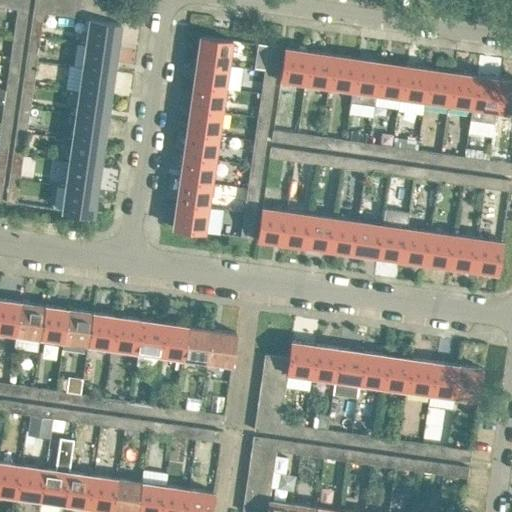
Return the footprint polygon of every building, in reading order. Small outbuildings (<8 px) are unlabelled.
[(15,8),(16,0),(4,0),(3,6),(15,8)] [(27,10),(28,0),(16,0),(15,8),(17,8),(27,10)] [(46,12),(47,0),(34,0),(33,11),(43,12),(46,12)] [(58,14),(59,0),(47,0),(46,12),(58,14)] [(69,16),(71,0),(59,0),(58,14),(69,16)] [(81,18),(83,0),(71,0),(69,16),(81,18)] [(93,19),(95,0),(83,0),(81,18),(90,19),(93,19)] [(105,20),(107,0),(95,0),(93,19),(105,20)] [(24,34),(27,10),(17,8),(14,32),(24,34)] [(40,35),(43,12),(33,11),(30,34),(40,35)] [(117,46),(121,23),(105,20),(93,19),(90,19),(87,42),(117,46)] [(20,57),(24,34),(14,32),(10,56),(20,57)] [(37,59),(40,35),(30,34),(27,58),(37,59)] [(229,63),(232,39),(199,35),(196,59),(229,63)] [(114,70),(117,46),(87,42),(83,66),(114,70)] [(276,71),(279,46),(268,44),(264,69),(276,71)] [(303,82),(308,50),(285,47),(280,78),(303,82)] [(328,85),(333,54),(308,50),(303,82),(328,85)] [(352,89),(356,57),(333,54),(328,85),(352,89)] [(17,81),(20,57),(10,56),(7,80),(17,81)] [(376,92),(381,61),(356,57),(352,89),(350,101),(374,105),(376,92)] [(33,84),(37,59),(27,58),(23,82),(33,84)] [(196,59),(193,83),(225,87),(239,89),(242,66),(229,64),(229,63),(196,59)] [(400,96),(405,64),(381,61),(376,92),(400,96)] [(424,99),(429,68),(405,64),(400,96),(424,99)] [(110,95),(114,70),(83,66),(80,90),(110,95)] [(448,103),(453,71),(429,68),(424,99),(448,103)] [(272,94),(276,71),(264,69),(261,92),(272,94)] [(472,106),(476,74),(453,71),(448,103),(472,106)] [(496,109),(500,78),(476,74),(472,106),(470,118),(494,122),(496,109)] [(511,111),(511,79),(500,78),(496,109),(511,111)] [(14,105),(17,81),(7,80),(3,104),(14,105)] [(30,107),(33,84),(23,82),(20,106),(30,107)] [(222,111),(225,87),(193,83),(189,107),(222,111)] [(107,118),(110,95),(80,90),(76,114),(107,118)] [(269,118),(272,94),(261,92),(258,116),(269,118)] [(0,127),(10,129),(14,105),(3,104),(0,127)] [(26,131),(30,107),(20,106),(16,130),(26,131)] [(218,135),(222,111),(189,107),(186,130),(218,135)] [(103,142),(107,118),(76,114),(73,138),(103,142)] [(265,141),(269,118),(258,116),(254,140),(265,141)] [(0,152),(7,153),(10,129),(0,127),(0,152)] [(295,143),(297,132),(273,128),(271,140),(295,143)] [(23,155),(26,131),(16,130),(13,154),(23,155)] [(218,135),(186,130),(182,155),(215,159),(218,135)] [(320,147),(321,135),(297,132),(295,143),(320,147)] [(343,150),(345,139),(321,135),(320,147),(343,150)] [(100,166),(103,142),(73,138),(69,162),(100,166)] [(368,153),(370,142),(345,139),(343,150),(368,153)] [(262,166),(265,141),(254,140),(251,164),(262,166)] [(392,157),(394,146),(370,142),(368,153),(392,157)] [(293,160),(294,149),(270,145),(269,157),(293,160)] [(416,160),(418,149),(394,146),(392,157),(416,160)] [(317,163),(318,152),(294,149),(293,160),(317,163)] [(440,163),(442,152),(418,149),(416,160),(440,163)] [(340,166),(342,155),(318,152),(317,163),(340,166)] [(463,167),(465,156),(442,152),(440,163),(463,167)] [(19,179),(23,155),(13,154),(9,178),(19,179)] [(212,182),(215,159),(182,155),(179,178),(212,182)] [(364,170),(366,159),(342,155),(340,166),(364,170)] [(487,170),(489,159),(465,156),(463,167),(487,170)] [(388,173),(389,162),(366,159),(364,170),(388,173)] [(511,173),(511,170),(511,162),(489,159),(487,170),(511,173)] [(96,190),(100,166),(69,162),(66,186),(96,190)] [(413,177),(415,166),(389,162),(388,173),(413,177)] [(259,189),(262,166),(251,164),(247,188),(259,189)] [(437,180),(438,169),(415,166),(413,177),(437,180)] [(460,183),(462,172),(438,169),(437,180),(460,183)] [(484,187),(486,176),(462,172),(460,183),(484,187)] [(509,190),(511,180),(511,179),(486,176),(484,187),(509,190)] [(16,203),(19,179),(9,178),(6,202),(16,203)] [(208,207),(212,182),(179,178),(176,203),(208,207)] [(93,214),(96,190),(66,186),(63,210),(93,214)] [(255,214),(259,189),(247,188),(244,213),(255,214)] [(281,241),(286,210),(287,202),(262,199),(256,238),(281,241)] [(205,231),(208,207),(176,203),(172,226),(205,231)] [(402,259),(406,227),(409,211),(384,208),(381,223),(376,255),(402,259)] [(305,245),(310,213),(286,210),(281,241),(305,245)] [(252,238),(255,214),(244,213),(240,236),(252,238)] [(329,248),(333,217),(310,213),(305,245),(329,248)] [(352,251),(357,220),(333,217),(329,248),(352,251)] [(376,255),(381,223),(357,220),(352,251),(376,255)] [(425,262),(430,230),(406,227),(402,259),(425,262)] [(449,265),(453,233),(430,230),(425,262),(449,265)] [(453,233),(449,265),(472,269),(477,237),(453,233)] [(497,272),(502,239),(477,236),(477,237),(472,269),(497,272)] [(0,330),(18,333),(22,301),(0,298),(0,330)] [(41,336),(45,305),(22,301),(18,333),(41,336)] [(64,340),(69,308),(45,305),(41,336),(64,340)] [(89,343),(93,311),(69,308),(64,340),(89,343)] [(93,311),(89,343),(113,346),(117,315),(93,311)] [(137,350),(142,318),(117,315),(113,346),(137,350)] [(160,353),(164,322),(142,318),(137,350),(160,353)] [(183,357),(188,325),(164,322),(160,353),(183,357)] [(207,360),(212,328),(188,325),(183,357),(207,360)] [(232,364),(236,332),(212,328),(207,360),(232,364)] [(286,383),(285,386),(309,389),(311,375),(316,343),(292,340),(289,357),(288,370),(286,383)] [(335,379),(339,346),(316,343),(311,375),(335,379)] [(335,379),(333,393),(356,396),(358,382),(359,382),(363,350),(339,346),(335,379)] [(382,386),(387,353),(363,350),(359,382),(382,386)] [(406,389),(411,357),(387,353),(382,386),(406,389)] [(288,370),(289,357),(265,354),(264,366),(288,370)] [(430,392),(435,360),(411,357),(406,389),(430,392)] [(454,396),(458,364),(435,360),(430,392),(454,396)] [(478,399),(482,367),(458,364),(454,396),(478,399)] [(262,379),(286,383),(288,370),(264,366),(262,379)] [(285,386),(286,383),(262,379),(260,392),(284,395),(285,386)] [(0,392),(7,394),(9,383),(0,381),(0,392)] [(31,397),(33,386),(9,383),(7,394),(31,397)] [(55,400),(57,389),(33,386),(31,397),(55,400)] [(79,404),(81,393),(57,389),(55,400),(79,404)] [(282,408),(284,395),(260,392),(258,404),(282,408)] [(103,407),(105,396),(81,393),(79,404),(103,407)] [(127,411),(129,400),(105,396),(103,407),(127,411)] [(28,414),(30,403),(6,399),(5,410),(28,414)] [(151,414),(153,403),(129,400),(127,411),(151,414)] [(52,417),(54,406),(30,403),(28,414),(52,417)] [(175,418),(177,407),(153,403),(151,414),(175,418)] [(281,421),(282,408),(258,404),(256,417),(281,421)] [(76,421),(78,409),(54,406),(52,417),(76,421)] [(199,421),(201,410),(177,407),(175,418),(199,421)] [(100,424),(102,413),(78,409),(76,421),(100,424)] [(223,425),(224,413),(201,410),(199,421),(223,425)] [(124,427),(126,416),(102,413),(100,424),(124,427)] [(326,440),(328,428),(329,414),(319,413),(317,427),(304,425),(302,436),(326,440)] [(148,431),(150,420),(126,416),(124,427),(148,431)] [(279,433),(280,422),(281,421),(256,417),(255,429),(279,433)] [(172,434),(174,423),(150,420),(148,431),(172,434)] [(302,436),(304,425),(280,422),(279,433),(302,436)] [(198,427),(174,423),(172,434),(196,438),(198,427)] [(221,441),(222,430),(198,427),(196,438),(221,441)] [(350,443),(352,432),(328,428),(326,440),(350,443)] [(374,446),(375,435),(352,432),(350,443),(374,446)] [(276,449),(278,438),(254,435),(252,447),(276,451),(276,449)] [(398,450),(399,439),(375,435),(374,446),(398,450)] [(301,453),(302,442),(278,438),(276,449),(301,453)] [(46,467),(41,499),(66,502),(70,470),(74,441),(61,439),(57,469),(46,467)] [(421,453),(423,442),(399,439),(398,450),(421,453)] [(324,456),(326,445),(302,442),(301,453),(324,456)] [(445,457),(447,446),(423,442),(421,453),(445,457)] [(348,460),(350,449),(326,445),(324,456),(348,460)] [(470,460),(471,449),(447,446),(445,457),(470,460)] [(274,463),(276,451),(252,447),(250,460),(274,463)] [(372,463),(374,452),(350,449),(348,460),(372,463)] [(396,466),(397,455),(374,452),(372,463),(396,466)] [(420,470),(421,459),(397,455),(396,466),(420,470)] [(443,473),(445,462),(421,459),(420,470),(443,473)] [(0,492),(17,495),(22,464),(0,460),(0,492)] [(272,476),(274,463),(250,460),(248,472),(272,476)] [(467,477),(469,467),(469,466),(445,462),(443,473),(467,477)] [(41,499),(46,467),(22,464),(17,495),(41,499)] [(89,506),(94,474),(70,470),(66,502),(89,506)] [(271,489),(272,476),(248,472),(246,485),(271,489)] [(113,509),(118,477),(94,474),(89,506),(113,509)] [(132,511),(136,511),(141,481),(118,477),(113,509),(132,511)] [(160,511),(165,484),(141,481),(136,511),(160,511)] [(184,511),(189,487),(165,484),(160,511),(184,511)] [(269,498),(271,489),(246,485),(245,498),(268,501),(269,498)] [(209,511),(213,491),(189,487),(184,511),(209,511)] [(253,511),(266,511),(268,501),(245,498),(243,510),(253,511)] [(291,511),(293,502),(269,498),(268,501),(266,511),(291,511)] [(316,511),(317,505),(293,502),(291,511),(316,511)]
